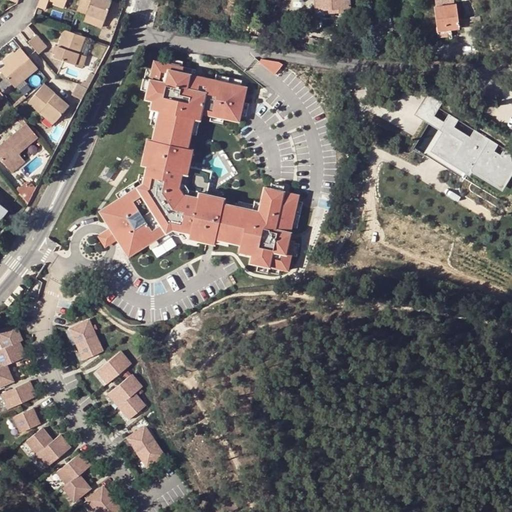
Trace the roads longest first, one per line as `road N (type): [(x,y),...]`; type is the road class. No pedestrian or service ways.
road 1 (track): [(164,325),(267,292),(296,314),(366,306),(430,311),(511,333)]
road 2 (tertiary): [(0,292),(45,234),(87,152),(97,111)]
road 3 (tertiary): [(97,111),(0,269)]
road 4 (tertiary): [(97,111),(143,0)]
